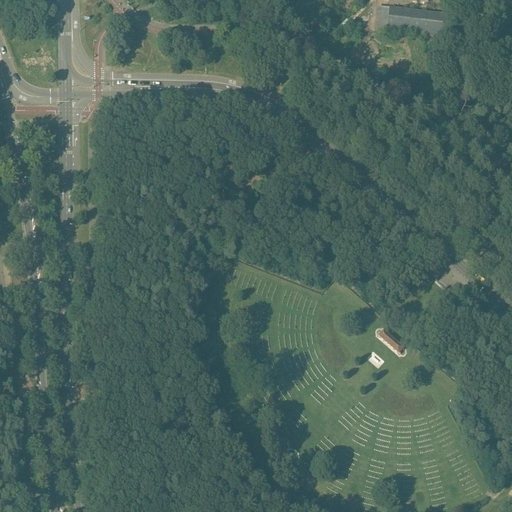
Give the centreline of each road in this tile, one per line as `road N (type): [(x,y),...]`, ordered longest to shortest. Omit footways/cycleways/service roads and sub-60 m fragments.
road 1 (primary): [(79,511),(69,413),(65,93)]
road 2 (tertiary): [(211,89),(290,119),(511,310)]
road 3 (primary): [(35,302),(55,511)]
road 4 (tertiary): [(211,89),(80,80),(65,70)]
road 5 (tertiary): [(65,93),(211,89)]
road 6 (primary): [(28,178),(35,302)]
